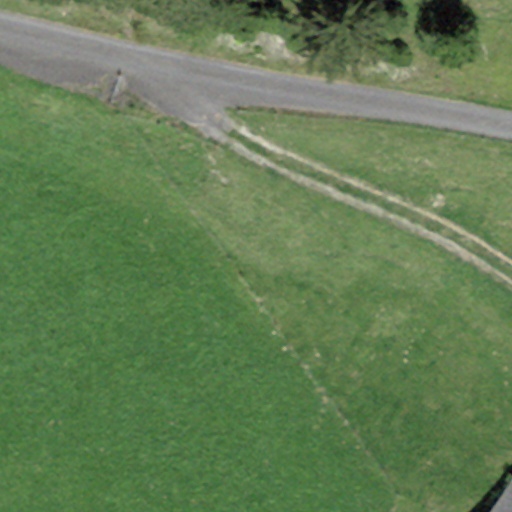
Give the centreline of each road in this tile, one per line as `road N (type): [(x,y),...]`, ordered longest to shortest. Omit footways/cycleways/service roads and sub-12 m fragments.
road 1 (residential): [(0,27),(278,88),(511,127)]
road 2 (track): [(137,57),(270,156),(393,206),(511,274)]
